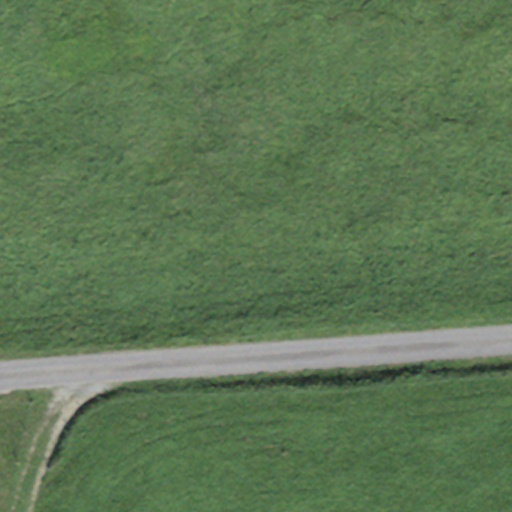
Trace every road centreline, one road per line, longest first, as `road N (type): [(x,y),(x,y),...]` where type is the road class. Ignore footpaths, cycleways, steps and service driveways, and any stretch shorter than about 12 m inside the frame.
road 1 (unclassified): [(0,376),(511,342)]
road 2 (track): [(20,511),(41,436),(93,370)]
